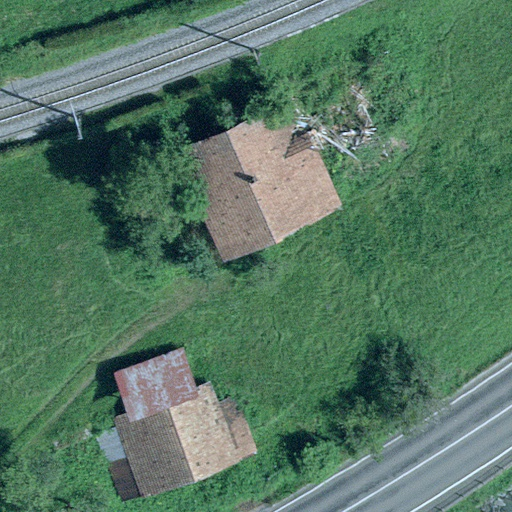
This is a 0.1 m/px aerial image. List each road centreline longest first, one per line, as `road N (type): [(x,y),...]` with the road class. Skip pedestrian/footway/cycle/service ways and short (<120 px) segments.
road 1 (track): [(0,454),(124,339),(213,271)]
road 2 (primary): [(339,511),(511,403)]
